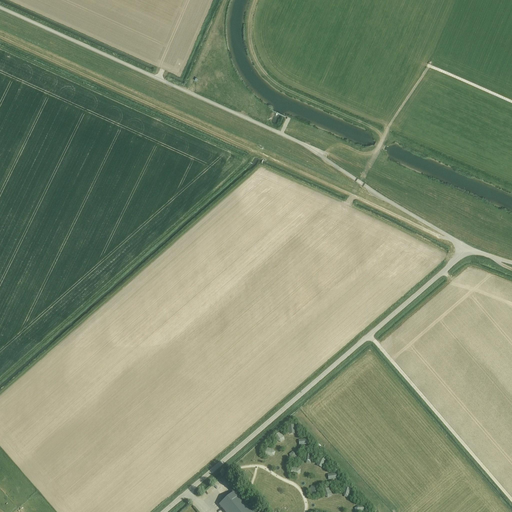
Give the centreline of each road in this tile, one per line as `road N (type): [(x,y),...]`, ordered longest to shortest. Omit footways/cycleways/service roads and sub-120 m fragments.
road 1 (track): [(466,246),(307,146),(0,7)]
road 2 (track): [(453,239),(0,36)]
road 3 (unclassified): [(164,511),(466,246)]
road 4 (track): [(315,151),(361,154),(377,148),(380,137),(283,88),(261,68),(248,27),(255,0)]
